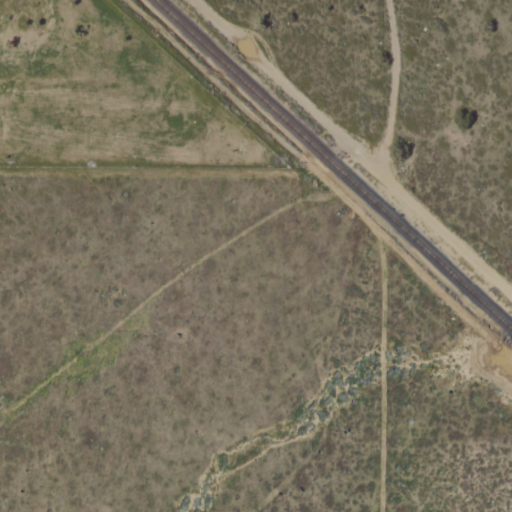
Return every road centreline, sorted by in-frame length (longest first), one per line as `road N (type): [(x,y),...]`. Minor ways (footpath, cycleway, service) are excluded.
road 1 (track): [(511,294),(192,0)]
road 2 (residential): [(381,511),(382,238)]
road 3 (residential): [(388,0),(397,42),(377,172)]
